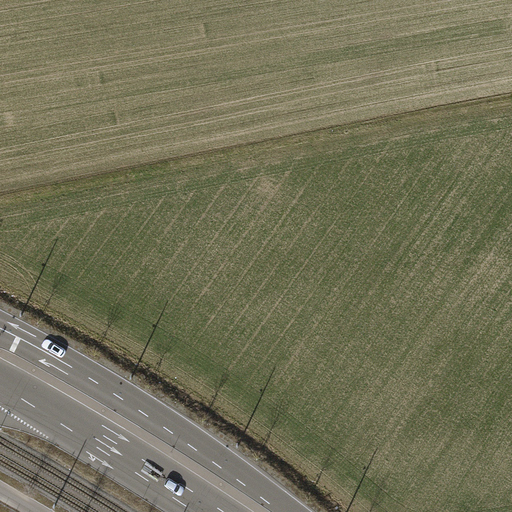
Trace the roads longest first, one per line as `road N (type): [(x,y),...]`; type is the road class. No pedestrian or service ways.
road 1 (unclassified): [(290,511),(212,453),(0,329)]
road 2 (unclassified): [(0,379),(207,511)]
